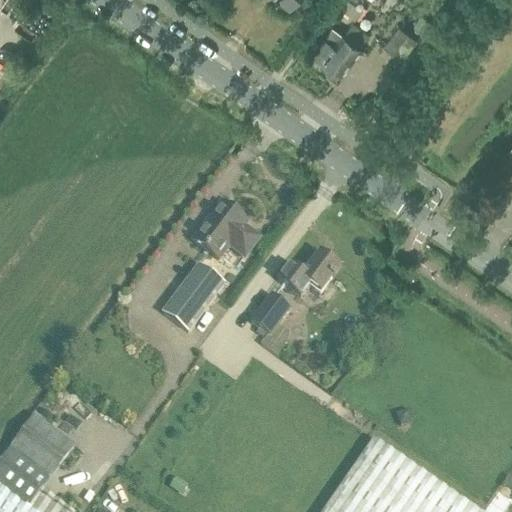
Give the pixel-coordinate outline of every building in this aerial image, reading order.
[(343,0),(339,7),(356,18),(364,8),(357,3),(358,0),(343,0)] [(323,37),(321,39),(310,54),(321,62),(320,63),(338,76),(360,47),(359,47),(368,34),(352,22),(343,35),(332,27),(324,37),(323,37)] [(398,25),(384,45),(401,58),(416,38),(398,25)] [(221,206),(192,244),(217,264),(228,249),(244,261),(258,241),(243,230),(246,225),(221,206)] [(276,283),(299,301),(308,289),(319,297),(330,282),(331,283),(333,280),(332,280),(339,270),(319,255),(303,276),(289,266),(276,283)] [(223,288),(198,269),(161,316),(187,336),(223,288)] [(249,325),(269,340),(289,312),(270,298),(249,325)] [(398,417),(401,426),(409,424),(405,414),(398,417)] [(0,511),(68,511),(65,509),(55,502),(55,501),(41,491),(73,449),(34,420),(0,465),(0,511)] [(474,511),(372,442),(323,511),(474,511)]
